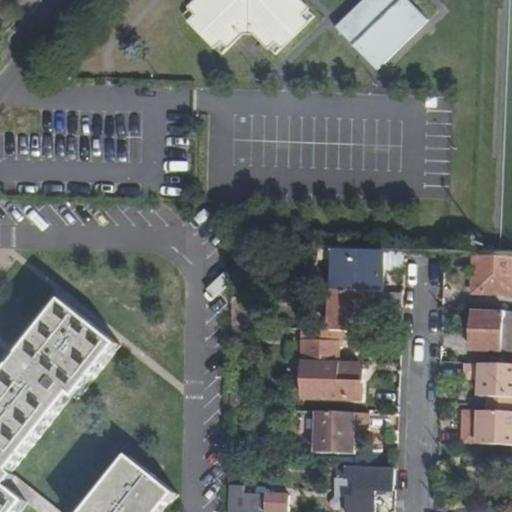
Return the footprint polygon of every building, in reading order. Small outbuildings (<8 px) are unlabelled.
[(277,59),(317,20),(297,0),(203,0),(185,19),(224,58),(243,39),(259,39),(277,59)] [(339,33),(380,74),(431,24),(409,1),(410,0),(379,0),(373,6),(370,3),(339,33)] [(235,249),(235,272),(241,272),(242,265),(256,266),(257,250),(235,249)] [(336,264),(335,295),(371,296),(381,296),(386,296),(387,274),(407,275),(408,256),(321,252),(320,263),(336,264)] [(511,260),(477,259),(475,296),(511,297),(511,260)] [(335,295),(334,335),(340,335),(357,336),(368,336),(369,336),(371,296),(335,295)] [(65,296),(0,380),(0,511),(20,511),(29,501),(9,485),(18,475),(12,470),(74,391),(79,396),(122,340),(65,296)] [(386,296),(381,296),(381,310),(406,311),(406,297),(386,296)] [(475,348),(474,354),(511,356),(511,316),(478,315),(475,340),(479,341),(478,348),(475,348)] [(248,332),(234,331),(233,342),(248,342),(248,332)] [(340,357),(340,335),(334,335),(307,334),(307,366),(306,366),(305,390),(366,391),(367,363),(365,358),(340,357)] [(367,353),(368,336),(357,336),(356,353),(367,353)] [(369,336),(368,336),(367,353),(404,355),(405,338),(369,336)] [(511,369),(469,367),(468,385),(484,385),(483,402),(491,402),(511,402),(511,369)] [(246,397),(233,397),(232,412),(245,412),(246,397)] [(511,409),(491,409),(491,417),(511,418),(511,409)] [(371,417),(321,416),(321,418),(289,418),(289,424),(283,424),(283,432),(288,432),(288,436),(321,437),(320,456),(358,457),(358,432),(371,433),(371,417)] [(466,432),(465,448),(511,450),(511,418),(491,417),(482,417),(481,432),(466,432)] [(165,511),(180,494),(132,456),(87,511),(165,511)] [(397,473),(339,470),(339,482),(351,483),(350,511),(377,511),(378,494),(397,494),(397,473)] [(231,490),(230,511),(290,511),(291,500),(245,498),(246,490),(231,490)]
